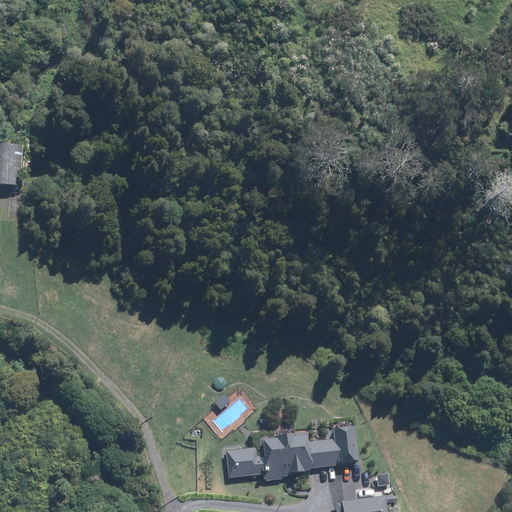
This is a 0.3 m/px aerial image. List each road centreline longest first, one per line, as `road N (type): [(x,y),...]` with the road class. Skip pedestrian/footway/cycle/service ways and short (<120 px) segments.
road 1 (unknown): [(154,511),(113,401),(65,358),(4,322)]
road 2 (unknown): [(183,511),(203,500),(279,511),(321,496)]
